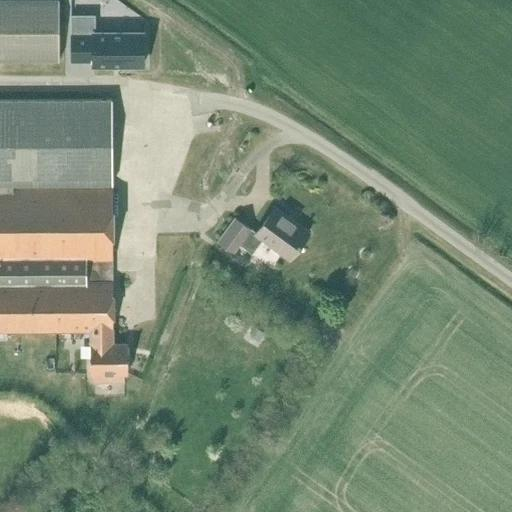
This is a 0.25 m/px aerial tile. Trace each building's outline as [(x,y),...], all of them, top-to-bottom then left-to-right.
[(0,0),(0,61),(59,61),(58,0),(0,0)] [(144,64),(143,33),(95,33),(95,15),(71,15),(71,43),(71,60),(93,60),(93,65),(144,64)] [(112,99),(0,99),(0,183),(13,184),(112,184),(112,99)] [(0,279),(113,279),(112,187),(13,187),(13,184),(0,183),(0,279)] [(236,217),(217,242),(234,254),(240,246),(252,254),(261,242),(288,261),(310,233),(275,207),(257,233),(236,217)] [(0,329),(93,329),(109,329),(112,329),(112,282),(0,282),(0,329)] [(109,329),(93,329),(93,343),(89,343),(89,372),(93,372),(93,380),(123,380),(123,372),(127,372),(127,343),(109,343),(109,329)]
